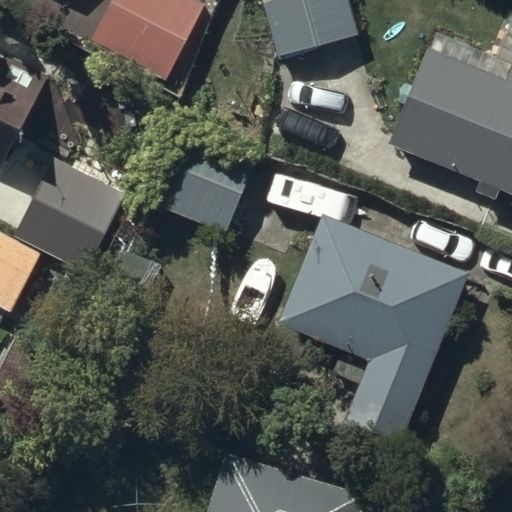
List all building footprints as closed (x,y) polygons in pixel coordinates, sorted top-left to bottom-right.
[(63,0),(52,23),(167,82),(208,4),(200,0),(63,0)] [(348,0),(262,0),(278,59),(358,40),(348,0)] [(0,173),(50,62),(0,39),(0,173)] [(511,66),(506,82),(429,51),(390,149),(480,184),(477,193),(497,201),(501,191),(511,195),(511,66)] [(179,139),(152,206),(195,223),(193,228),(215,237),(217,231),(227,235),(254,170),(179,139)] [(14,238),(42,254),(86,277),(127,198),(55,160),(14,238)] [(470,275),(326,217),(281,328),(370,363),(345,423),(401,445),(470,275)] [(42,254),(14,238),(0,231),(0,308),(11,314),(42,254)] [(362,511),(367,498),(225,455),(208,511),(362,511)]
